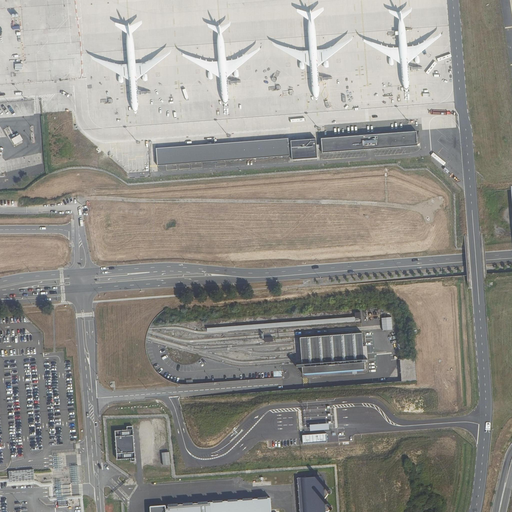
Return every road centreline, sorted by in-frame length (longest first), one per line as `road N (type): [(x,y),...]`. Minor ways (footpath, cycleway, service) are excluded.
road 1 (tertiary): [(511,258),(280,275)]
road 2 (tertiary): [(106,288),(280,275)]
road 3 (tertiary): [(206,269),(82,283)]
